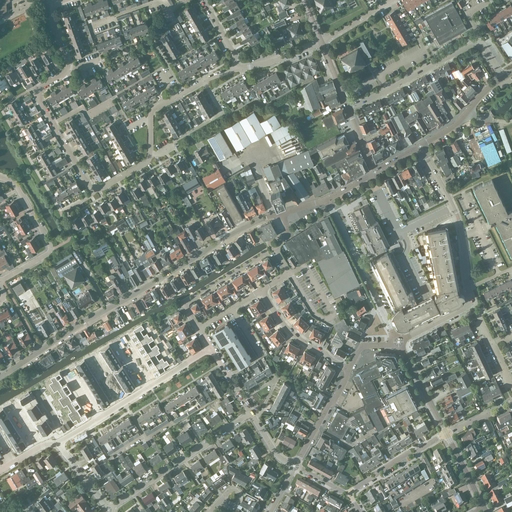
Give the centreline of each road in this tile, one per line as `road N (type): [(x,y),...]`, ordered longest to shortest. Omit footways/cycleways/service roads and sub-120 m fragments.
road 1 (tertiary): [(0,377),(247,225),(284,212)]
road 2 (residential): [(93,192),(38,98),(67,68),(47,5)]
road 3 (residential): [(108,510),(251,413)]
road 4 (tertiary): [(326,199),(398,342)]
road 5 (tertiary): [(468,287),(459,222),(418,146)]
road 6 (residential): [(347,108),(480,42)]
road 7 (residential): [(0,281),(50,248),(18,189),(0,178)]
road 8 (residential): [(197,327),(181,304),(275,246)]
road 9 (residential): [(149,155),(219,121),(203,80)]
road 10 (unclassified): [(348,370),(292,334),(261,290)]
